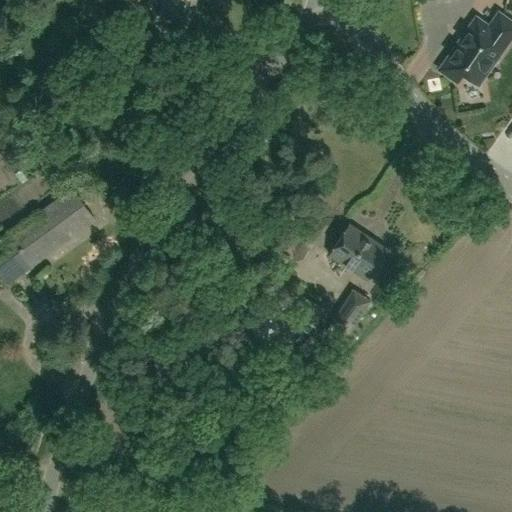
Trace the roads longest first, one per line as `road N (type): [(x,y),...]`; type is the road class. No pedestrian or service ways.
road 1 (unclassified): [(55,511),(84,400),(124,311),(174,221),(322,0)]
road 2 (tertiary): [(511,191),(459,154),(391,82),(335,0)]
